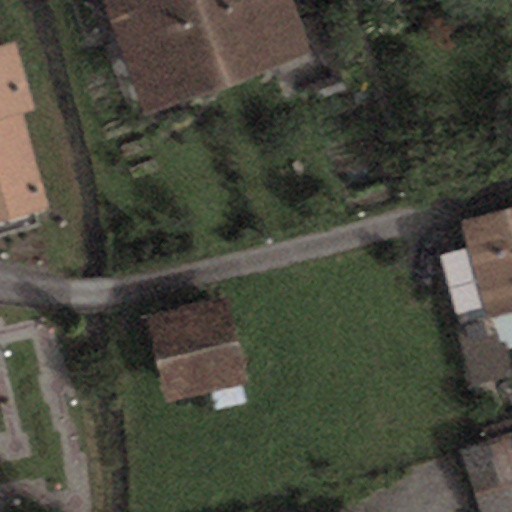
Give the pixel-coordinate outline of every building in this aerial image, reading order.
[(123,0),(127,9),(117,20),(126,45),(141,48),(154,86),(221,62),(198,0),(123,0)] [(198,0),(221,62),(286,37),(272,0),(198,0)] [(0,209),(40,198),(13,100),(22,98),(8,49),(0,51),(0,209)] [(503,350),(488,297),(511,289),(511,210),(467,222),(474,246),(443,255),(471,359),(503,350)] [(221,304),(157,318),(173,387),(237,372),(221,304)] [(511,511),(511,433),(469,449),(490,511),(511,511)]
